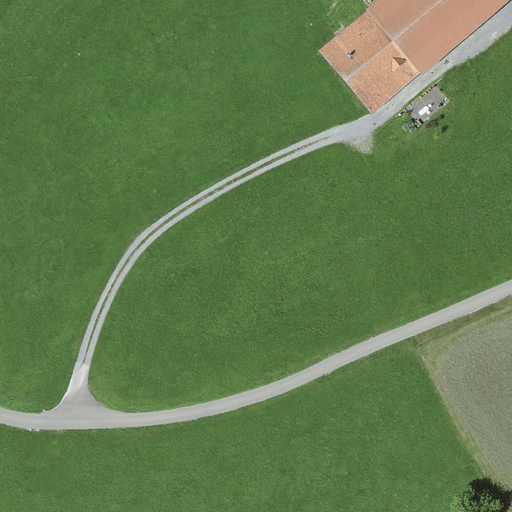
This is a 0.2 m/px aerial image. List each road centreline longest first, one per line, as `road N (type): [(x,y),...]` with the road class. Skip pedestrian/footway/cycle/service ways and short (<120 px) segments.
road 1 (track): [(69,420),(87,340),(135,253),(225,193),(371,131),(511,18)]
road 2 (track): [(0,413),(130,421),(211,410),(511,295)]
